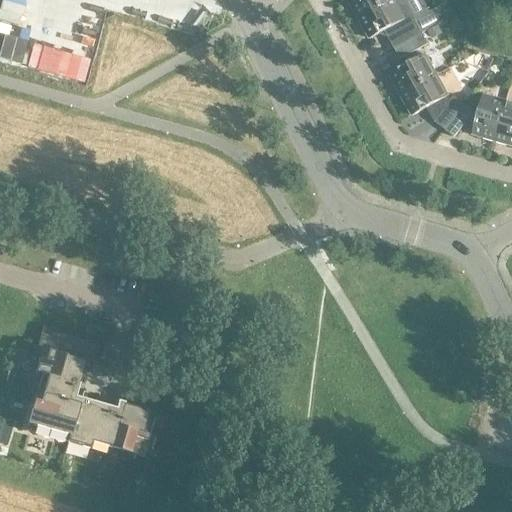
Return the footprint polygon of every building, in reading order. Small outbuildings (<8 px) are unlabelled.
[(348,0),(358,19),(392,0),(348,0)] [(409,26),(394,0),(392,0),(358,19),(370,40),(384,32),(394,49),(422,34),(416,22),(409,26)] [(438,25),(428,31),(432,39),(442,33),(438,25)] [(422,34),(394,49),(401,61),(422,49),(429,45),(422,34)] [(401,96),(437,76),(426,55),(389,75),(401,96)] [(451,101),(437,76),(401,96),(413,117),(427,109),(435,122),(444,130),(464,105),(454,97),(451,101)] [(506,102),(483,96),(473,135),(495,142),(506,102)] [(511,103),(506,102),(495,142),(511,146),(511,103)] [(464,105),(444,130),(454,138),(474,113),(464,105)] [(42,352),(86,364),(97,367),(104,345),(43,328),(37,351),(42,352)] [(86,364),(42,352),(31,394),(36,395),(26,431),(111,455),(113,450),(149,460),(161,416),(124,406),(124,404),(118,402),(116,410),(95,404),(96,399),(94,396),(84,393),(82,400),(76,398),(80,385),(86,364)] [(0,431),(0,443),(7,446),(11,434),(0,431)]
